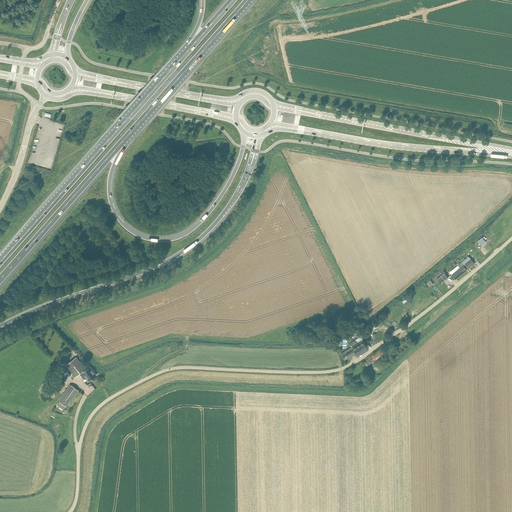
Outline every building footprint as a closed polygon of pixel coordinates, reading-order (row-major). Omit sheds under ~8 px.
[(169,94),(163,101),(166,103),(172,96),(169,94)] [(491,252),(496,248),(487,237),(482,242),(491,252)] [(469,268),(474,263),(470,258),(464,264),(462,261),(458,265),(459,267),(451,274),(455,279),(467,269),(466,269),(468,267),(469,268)] [(440,283),(448,277),(444,272),(437,279),(440,283)] [(358,343),(355,340),(350,343),(351,346),(340,353),(342,356),(345,360),(356,353),(357,356),(368,349),(363,340),(358,343)] [(385,351),(383,348),(364,361),(367,366),(386,352),(385,351)] [(80,373),(85,368),(76,357),(66,364),(76,376),(80,373)] [(65,377),(71,373),(65,365),(59,369),(65,377)] [(80,373),(83,378),(86,376),(89,380),(96,374),(89,366),(85,368),(80,373)] [(66,406),(78,390),(71,385),(59,401),(66,406)]
